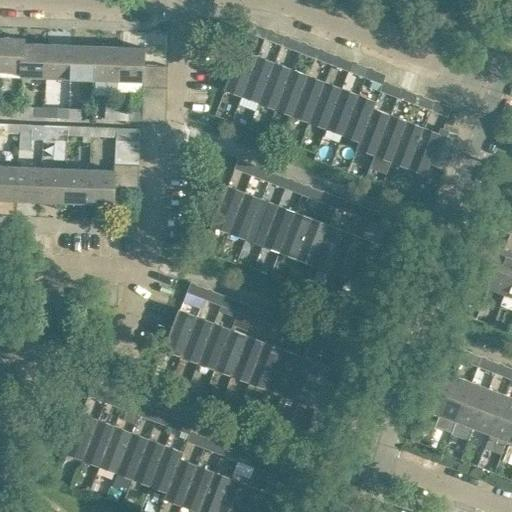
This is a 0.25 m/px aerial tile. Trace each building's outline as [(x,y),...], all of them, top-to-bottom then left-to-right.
[(265,38),(268,29),(256,24),(253,34),(265,38)] [(285,35),(273,31),(270,40),(282,45),(285,35)] [(24,38),(0,37),(0,71),(22,72),(22,77),(23,77),(24,43),(24,38)] [(302,42),(290,37),(286,47),(298,51),(302,42)] [(48,44),(24,43),(23,77),(47,78),(48,44)] [(72,45),(48,44),(47,78),(71,79),(72,45)] [(319,48),(307,44),(303,53),(315,58),(319,48)] [(71,79),(95,80),(96,46),(72,45),(71,79)] [(120,46),(96,46),(95,80),(119,81),(120,46)] [(168,65),(144,64),(144,47),(120,46),(119,81),(144,82),(143,87),(167,88),(168,65)] [(224,88),(225,88),(241,94),(256,55),(241,49),(239,49),(224,88)] [(336,55),(324,50),(320,60),(332,64),(336,55)] [(256,55),(241,94),(258,101),(274,62),(256,55)] [(352,61),(340,57),(337,66),(349,71),(352,61)] [(274,62),(258,101),(276,108),(291,68),(274,62)] [(369,68),(357,63),(354,73),(366,77),(369,68)] [(291,68),(276,108),(293,114),(308,75),(291,68)] [(382,84),(383,81),(386,74),(374,70),(370,79),(382,84)] [(308,75),(293,114),(310,121),(325,81),(308,75)] [(325,81),(310,121),(327,127),(342,88),(325,81)] [(397,97),(401,88),(389,83),(385,93),(397,97)] [(166,99),(167,88),(143,87),(143,98),(166,99)] [(342,88),(327,127),(344,134),(359,95),(342,88)] [(418,94),(406,90),(402,99),(414,104),(418,94)] [(359,95),(344,134),(359,140),(373,108),(376,101),(359,95)] [(434,101),(422,96),(419,105),(431,110),(434,101)] [(166,110),(166,99),(143,98),(143,110),(166,110)] [(436,112),(448,117),(451,107),(439,102),(436,112)] [(0,115),(20,116),(21,107),(0,106),(0,115)] [(21,107),(20,116),(32,116),(45,117),(45,108),(32,107),(21,107)] [(69,118),(69,109),(57,108),(57,117),(69,118)] [(373,108),(359,140),(357,147),(375,153),(390,114),(373,108)] [(81,109),(69,109),(69,118),(80,118),(81,109)] [(117,120),(117,111),(106,110),(105,119),(117,120)] [(143,110),(142,121),(166,121),(166,110),(143,110)] [(117,111),(117,120),(128,120),(128,111),(117,111)] [(391,160),(406,120),(390,114),(375,153),(391,160)] [(422,127),(406,120),(391,160),(407,166),(422,127)] [(8,132),(20,133),(20,124),(8,123),(8,132)] [(32,124),(20,124),(20,133),(31,133),(32,124)] [(56,134),(68,135),(68,126),(57,125),(56,134)] [(80,126),(68,126),(68,135),(80,135),(80,126)] [(104,136),(116,136),(116,128),(105,127),(104,136)] [(449,131),(443,128),(440,128),(438,133),(422,127),(407,166),(426,173),(430,163),(444,169),(454,141),(446,138),(449,131)] [(116,128),(116,136),(116,140),(140,141),(140,128),(116,128)] [(115,153),(140,154),(140,141),(116,140),(115,153)] [(115,163),(139,165),(140,154),(115,153),(115,163)] [(252,175),(255,165),(243,161),(240,170),(252,175)] [(91,169),(89,203),(114,204),(114,186),(138,187),(139,165),(115,163),(115,170),(91,169)] [(0,199),(17,200),(18,166),(0,165),(0,199)] [(17,200),(41,201),(42,167),(18,166),(17,200)] [(41,201),(65,202),(66,168),(42,167),(41,201)] [(272,172),(260,167),(256,177),(268,181),(272,172)] [(91,169),(66,168),(65,202),(89,203),(91,169)] [(289,178),(277,174),(273,183),(285,188),(289,178)] [(306,185),(294,180),(290,190),(302,194),(306,185)] [(211,224),(228,231),(243,192),(226,185),(211,224)] [(323,191),(311,187),(307,196),(319,201),(323,191)] [(260,198),(243,192),(228,231),(245,237),(260,198)] [(339,198),(327,193),(324,203),(336,207),(339,198)] [(245,237),(262,244),(277,205),(260,198),(245,237)] [(356,204),(344,199),(340,209),(352,214),(356,204)] [(294,211),(277,205),(262,244),(279,250),(294,211)] [(373,211),(361,206),(357,215),(369,220),(373,211)] [(279,250),(296,257),(311,218),(294,211),(279,250)] [(390,217),(378,212),(374,222),(386,226),(390,217)] [(328,224),(311,218),(296,257),(313,263),(328,224)] [(391,228),(403,233),(406,223),(395,219),(391,228)] [(510,233),(511,227),(511,222),(502,219),(498,228),(510,233)] [(313,263),(330,270),(345,231),(328,224),(313,263)] [(362,237),(345,231),(330,270),(347,276),(362,237)] [(347,276),(364,283),(379,244),(362,237),(347,276)] [(488,287),(503,248),(487,242),(486,241),(471,280),(488,287)] [(396,250),(379,244),(364,283),(381,290),(382,290),(396,251),(396,250)] [(511,275),(511,251),(503,248),(488,287),(505,293),(511,275)] [(511,310),(511,275),(505,293),(500,306),(511,310)] [(204,298),(208,289),(196,284),(192,294),(204,298)] [(225,296),(213,291),(209,300),(221,305),(225,296)] [(88,297),(88,304),(88,315),(102,315),(102,305),(102,297),(88,297)] [(241,302),(229,297),(226,307),(238,311),(241,302)] [(258,308),(246,304),(243,313),(254,318),(258,308)] [(164,348),(165,348),(181,354),(196,315),(180,309),(179,309),(164,348)] [(275,315),(263,310),(259,320),(271,324),(275,315)] [(213,322),(196,315),(181,354),(198,361),(213,322)] [(292,321),(280,317),(276,326),(288,331),(292,321)] [(213,322),(198,361),(215,368),(230,328),(213,322)] [(309,328),(297,323),(293,333),(305,337),(309,328)] [(247,335),(230,328),(215,368),(232,374),(247,335)] [(325,334),(313,330),(310,339),(322,344),(325,334)] [(247,335),(232,374),(249,381),(264,342),(247,335)] [(342,341),(330,336),(327,346),(339,350),(342,341)] [(281,348),(264,342),(249,381),(266,387),(281,348)] [(343,352),(355,357),(359,347),(347,343),(343,352)] [(461,360),(465,350),(453,345),(449,355),(461,360)] [(283,394),(298,355),(281,348),(266,387),(283,394)] [(482,357),(470,352),(466,361),(478,366),(482,357)] [(315,361),(298,355),(283,394),(300,400),(315,361)] [(498,363),(486,358),(483,368),(495,372),(498,363)] [(317,407),(332,368),(315,361),(300,400),(317,407)] [(511,377),(511,368),(503,365),(500,374),(511,379),(511,377)] [(349,374),(332,368),(317,407),(334,413),(349,374)] [(454,374),(438,368),(437,368),(436,371),(432,380),(422,407),(439,414),(454,374)] [(456,420),(471,381),(454,374),(439,414),(456,420)] [(488,388),(471,381),(456,420),(473,427),(488,388)] [(105,402),(109,392),(97,388),(93,397),(105,402)] [(489,433),(504,394),(488,388),(473,427),(489,433)] [(126,399),(114,394),(110,404),(122,408),(126,399)] [(511,424),(511,396),(504,394),(489,433),(506,440),(511,424)] [(143,405),(131,401),(127,410),(139,415),(143,405)] [(159,412),(147,407),(144,417),(156,421),(159,412)] [(65,451),(66,452),(82,458),(97,419),(81,413),(80,412),(65,451)] [(176,418),(164,414),(161,423),(173,428),(176,418)] [(114,425),(97,419),(82,458),(99,464),(114,425)] [(189,434),(190,431),(193,425),(181,420),(177,429),(189,434)] [(114,425),(99,464),(116,471),(131,432),(114,425)] [(149,439),(131,432),(116,471),(133,478),(149,439)] [(204,447),(208,438),(196,433),(192,443),(204,447)] [(149,439),(133,478),(151,484),(166,445),(149,439)] [(225,444),(213,440),(209,449),(221,454),(225,444)] [(183,452),(166,445),(151,484),(166,490),(164,497),(165,497),(180,458),(183,452)] [(241,451),(229,446),(226,456),(238,460),(241,451)] [(258,457),(246,453),(243,462),(255,467),(258,457)] [(165,497),(182,504),(197,465),(180,458),(165,497)] [(275,464),(263,459),(259,469),(271,473),(275,464)] [(214,471),(197,465),(182,504),(199,510),(214,471)] [(276,475),(288,480),(292,470),(280,466),(276,475)] [(214,471),(199,510),(202,511),(217,511),(231,478),(214,471)] [(237,511),(248,484),(231,478),(217,511),(237,511)] [(248,484),(237,511),(256,511),(265,491),(248,484)] [(276,511),(282,498),(265,491),(256,511),(276,511)]
